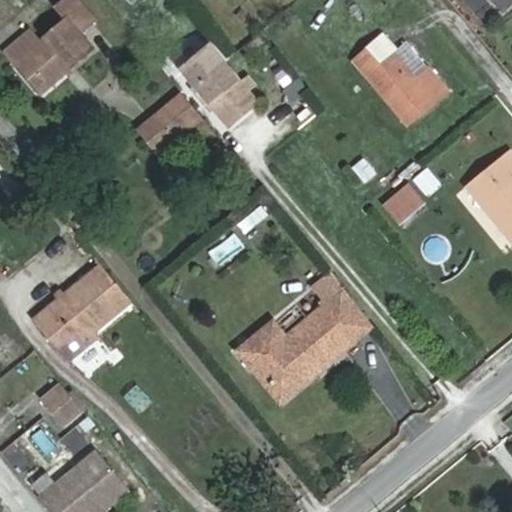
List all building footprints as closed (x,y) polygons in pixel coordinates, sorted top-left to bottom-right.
[(69,33),(84,21),(66,0),(53,0),(46,6),(56,18),(30,38),(21,28),(0,44),(0,52),(30,89),(81,47),(69,33)] [(245,45),(259,64),(274,52),(260,33),(245,45)] [(402,54),(391,41),(359,67),(412,131),(453,96),(412,46),(402,54)] [(231,135),(258,113),(210,54),(183,76),(231,135)] [(295,77),(286,94),(298,101),(307,84),(295,77)] [(255,95),(247,85),(240,91),(248,101),(255,95)] [(141,130),(160,153),(200,120),(181,96),(141,130)] [(511,176),(508,172),(511,168),(511,155),(506,148),(461,186),(505,240),(511,234),(511,176)] [(352,167),(365,184),(378,174),(365,157),(352,167)] [(428,166),(413,179),(427,196),(443,183),(428,166)] [(390,211),(403,227),(426,208),(414,192),(390,211)] [(98,265),(35,320),(66,356),(128,302),(98,265)] [(235,342),(275,394),(365,324),(337,287),(280,331),(269,316),(235,342)] [(12,389),(39,370),(30,358),(3,376),(12,389)] [(58,420),(75,405),(55,381),(38,396),(58,420)] [(123,400),(141,414),(154,398),(136,384),(123,400)] [(49,479),(41,470),(26,482),(50,511),(90,511),(122,486),(89,446),(49,479)]
